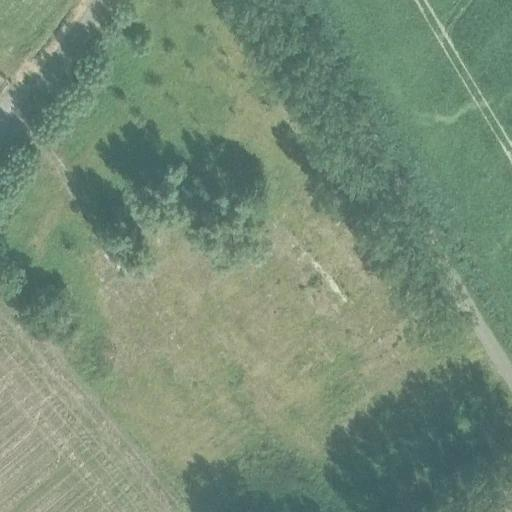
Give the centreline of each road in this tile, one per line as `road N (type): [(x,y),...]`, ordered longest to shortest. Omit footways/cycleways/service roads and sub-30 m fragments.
road 1 (track): [(281,0),(511,383)]
road 2 (unclassified): [(0,143),(105,0)]
